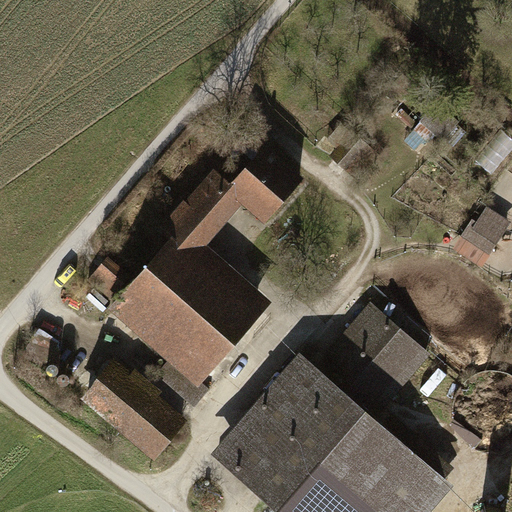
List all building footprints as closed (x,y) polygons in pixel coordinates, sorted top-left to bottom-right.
[(443,139),(458,124),(418,88),(410,98),(429,116),(417,129),(429,142),(437,133),(443,139)] [(495,172),(511,149),(511,139),(505,134),(483,163),(495,172)] [(367,148),(354,135),(334,155),(347,167),(367,148)] [(190,392),(264,307),(202,253),(239,211),(254,224),(292,181),(252,147),(220,183),(207,172),(152,235),(162,244),(100,315),(190,392)] [(507,228),(485,214),(475,229),(497,243),(507,228)] [(367,306),(311,370),(372,422),(428,359),(367,306)] [(45,361),(62,341),(51,331),(34,352),(45,361)] [(265,511),(428,511),(449,489),(372,422),(311,370),(295,356),(205,460),(265,511)] [(143,465),(180,424),(108,361),(72,402),(143,465)]
